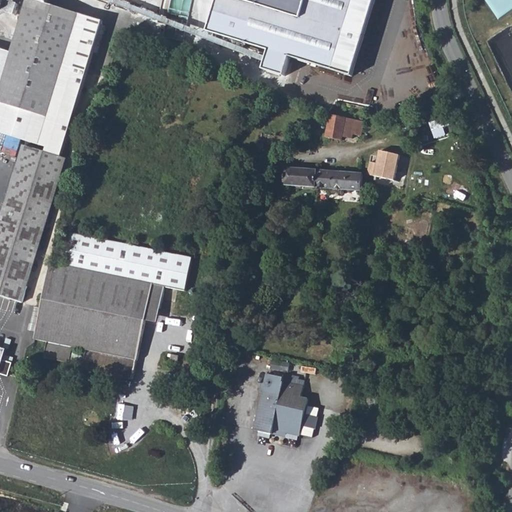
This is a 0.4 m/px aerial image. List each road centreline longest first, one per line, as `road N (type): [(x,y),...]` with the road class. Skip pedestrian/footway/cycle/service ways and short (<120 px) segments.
road 1 (track): [(206,463),(239,238),(251,188),(270,170)]
road 2 (unclassified): [(511,183),(440,0)]
road 3 (secondary): [(156,511),(0,468)]
